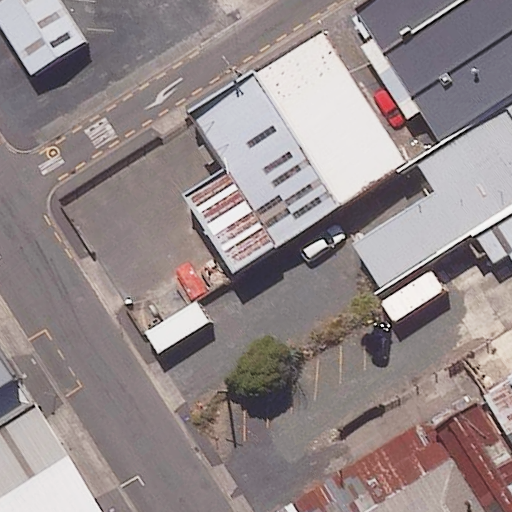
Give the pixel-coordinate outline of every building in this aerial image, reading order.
[(59,0),(0,0),(0,24),(36,81),(89,47),(59,0)] [(445,157),(511,112),(511,0),(371,0),(351,13),(445,157)] [(259,79),(346,214),(411,172),(324,37),(259,79)] [(235,180),(283,255),(346,214),(259,79),(196,120),(235,180)] [(511,112),(445,157),(419,174),(435,198),(353,252),(387,304),(494,234),(511,222),(511,112)] [(283,255),(235,180),(195,206),(243,281),(283,255)] [(511,261),(511,222),(494,234),(511,261)] [(0,426),(37,404),(0,344),(0,426)] [(511,372),(482,391),(511,441),(511,372)] [(511,511),(511,441),(482,391),(282,511),(511,511)] [(0,511),(104,511),(37,404),(0,426),(0,511)]
